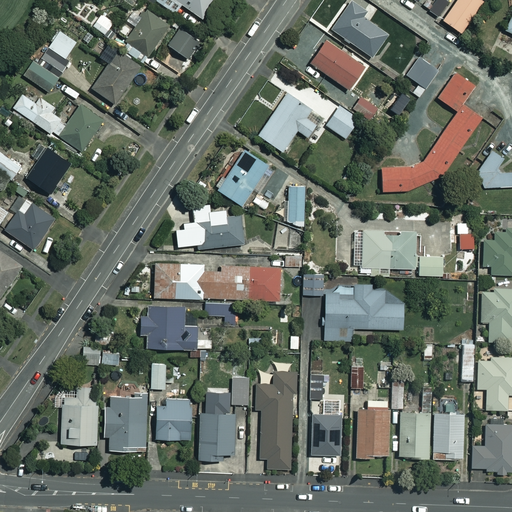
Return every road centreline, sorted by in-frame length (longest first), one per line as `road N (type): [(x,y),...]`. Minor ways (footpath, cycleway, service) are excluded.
road 1 (residential): [(286,0),(0,421)]
road 2 (tertiary): [(0,489),(397,503)]
